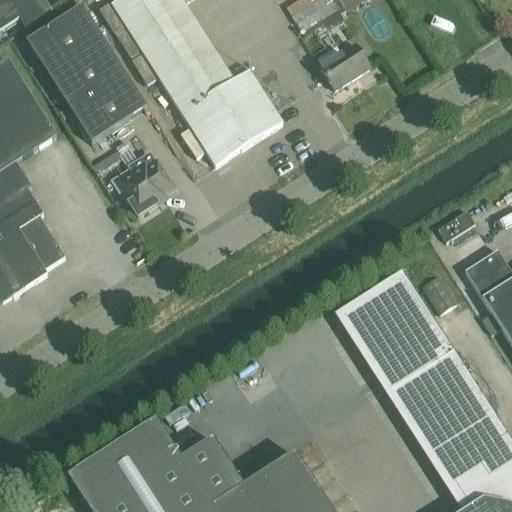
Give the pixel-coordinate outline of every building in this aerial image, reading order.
[(0,0),(0,34),(20,22),(26,31),(52,15),(42,0),(0,0)] [(124,0),(111,9),(215,171),(282,128),(248,75),(232,86),(177,0),(124,0)] [(348,15),(338,0),(336,0),(322,0),(312,7),(311,5),(319,0),(304,0),(287,11),(305,40),(324,27),(327,32),(343,22),(340,17),(345,14),(346,16),(348,15)] [(338,0),(348,15),(371,0),(338,0)] [(26,46),(91,148),(147,112),(82,10),(26,46)] [(334,94),(370,72),(355,48),(319,71),(334,94)] [(0,176),(16,166),(16,167),(56,141),(7,63),(0,67),(0,176)] [(165,203),(162,199),(173,192),(157,166),(155,167),(149,158),(130,171),(132,174),(115,185),(137,220),(165,203)] [(31,191),(16,167),(16,166),(0,176),(0,210),(27,193),(28,194),(31,191)] [(27,193),(0,210),(0,241),(2,244),(18,233),(39,220),(43,218),(28,194),(27,193)] [(466,215),(437,234),(445,247),(474,228),(466,215)] [(64,261),(39,220),(18,233),(44,274),(64,261)] [(18,233),(2,244),(0,244),(0,267),(18,296),(47,278),(44,274),(18,233)] [(511,277),(497,255),(464,276),(491,318),(481,324),(491,340),(501,334),(511,350),(511,277)] [(0,267),(0,307),(18,296),(0,267)] [(333,319),(458,511),(511,511),(511,446),(454,356),(402,275),(333,319)] [(439,319),(456,308),(439,281),(421,292),(439,319)] [(329,511),(295,458),(244,491),(213,444),(180,463),(156,425),(67,482),(86,511),(329,511)]
